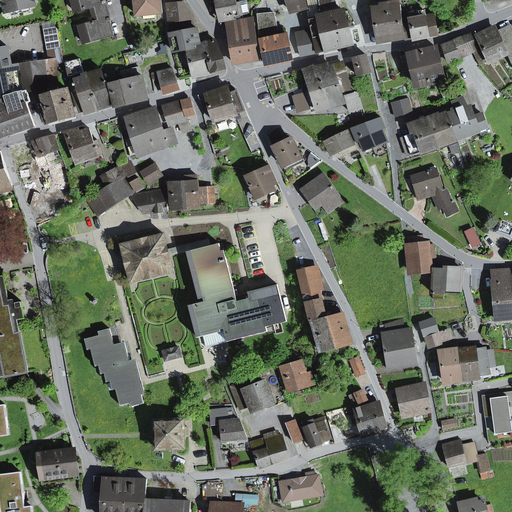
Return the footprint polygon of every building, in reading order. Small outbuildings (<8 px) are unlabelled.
[(3,0),(5,8),(11,11),(32,6),(35,1),(34,0),(3,0)] [(72,0),(75,12),(91,8),(93,15),(108,10),(105,1),(103,1),(102,0),(72,0)] [(135,0),(137,16),(144,15),(156,14),(163,13),(161,0),(135,0)] [(216,0),(220,19),(243,15),(240,2),(237,3),(236,0),(216,0)] [(288,0),(291,11),(307,7),(305,0),(288,0)] [(318,0),(321,9),(324,8),(335,6),(333,0),(318,0)] [(249,13),(249,11),(247,1),(240,2),(243,15),(249,13)] [(375,18),(391,15),(401,12),(400,1),(380,4),(380,8),(373,9),(374,18),(375,18)] [(170,29),(194,24),(190,11),(185,4),(167,5),(170,29)] [(338,13),(336,5),(335,6),(324,8),(326,16),(318,18),(322,36),(349,29),(344,11),(338,13)] [(113,36),(108,21),(111,20),(108,10),(93,15),(95,22),(79,26),(84,44),(113,36)] [(413,38),(414,40),(429,37),(426,16),(424,11),(420,12),(420,17),(410,19),(411,23),(413,38)] [(405,39),(403,25),(403,21),(401,12),(391,15),(394,38),(392,38),(393,42),(405,39)] [(260,34),(266,65),(292,59),(287,34),(286,34),(278,36),(277,32),(278,31),(274,13),(258,15),(260,34)] [(426,16),(429,37),(438,35),(434,14),(426,16)] [(392,38),(394,38),(391,15),(375,18),(378,41),(392,38)] [(227,22),(234,63),(260,59),(253,18),(227,22)] [(349,29),(322,36),(318,18),(310,20),(317,53),(353,44),(349,29)] [(403,25),(405,39),(413,38),(411,23),(410,19),(403,21),(403,25)] [(507,53),(511,63),(511,28),(511,26),(494,33),(492,29),(477,36),(483,49),(474,53),(480,65),(507,53)] [(43,29),(47,50),(61,48),(57,27),(43,29)] [(173,44),(175,53),(188,50),(195,49),(194,45),(194,42),(199,40),(196,28),(170,33),(171,44),(173,44)] [(306,45),(313,43),(310,29),(296,32),(299,46),(306,45)] [(461,38),(464,44),(473,40),(470,34),(461,38)] [(470,49),(467,50),(464,44),(461,38),(454,40),(458,49),(461,58),(472,53),(470,49)] [(218,52),(215,40),(204,42),(205,47),(208,57),(212,71),(226,69),(220,52),(218,52)] [(443,45),(446,53),(458,49),(454,40),(443,45)] [(472,53),(477,50),(473,40),(464,44),(467,50),(470,49),(472,53)] [(190,59),(193,75),(212,71),(208,57),(205,47),(204,42),(194,45),(195,49),(188,50),(188,53),(190,59)] [(315,53),(313,43),(306,45),(308,54),(315,53)] [(299,46),(300,56),(308,54),(306,45),(299,46)] [(0,49),(0,130),(2,137),(36,126),(27,103),(31,102),(28,92),(42,90),(44,90),(43,87),(49,86),(46,61),(12,66),(9,47),(0,49)] [(49,58),(62,55),(61,48),(47,50),(49,58)] [(437,48),(409,54),(412,70),(441,63),(437,48)] [(449,62),(461,58),(458,49),(446,53),(449,62)] [(353,58),(358,76),(371,73),(366,55),(353,58)] [(46,61),(49,86),(43,87),(44,90),(42,90),(43,96),(54,93),(53,88),(58,87),(59,87),(58,79),(56,59),(46,60),(46,61)] [(75,86),(76,85),(78,91),(85,112),(99,108),(88,74),(84,75),(80,59),(65,62),(68,76),(75,75),(77,81),(75,81),(76,84),(75,84),(75,86)] [(416,85),(444,78),(441,63),(412,70),(416,85)] [(329,82),(327,78),(336,75),(334,68),(325,70),(324,65),(304,69),(307,82),(310,89),(322,85),(329,82)] [(139,67),(121,71),(122,75),(124,80),(133,77),(133,78),(142,76),(139,67)] [(172,68),(160,71),(161,78),(162,80),(175,76),(172,68)] [(88,74),(99,108),(115,103),(111,86),(107,87),(101,69),(88,74)] [(161,78),(160,71),(152,73),(154,80),(161,78)] [(345,92),(352,91),(349,81),(346,72),(341,73),(336,75),(337,75),(338,80),(340,79),(343,86),(345,92)] [(116,106),(148,99),(142,76),(133,78),(133,77),(124,80),(122,75),(116,77),(117,81),(111,83),(111,86),(115,103),(116,106)] [(342,93),(340,87),(343,86),(340,79),(338,80),(337,75),(336,75),(327,78),(329,82),(322,85),(326,101),(341,96),(342,100),(344,100),(342,93)] [(175,76),(162,80),(164,86),(177,83),(175,76)] [(166,94),(179,90),(177,83),(164,86),(166,94)] [(310,89),(314,104),(326,101),(322,85),(310,89)] [(48,123),(75,116),(68,89),(59,91),(58,87),(53,88),(54,93),(43,96),(41,96),(48,123)] [(230,92),(228,87),(206,93),(214,122),(237,115),(237,114),(245,111),(236,90),(230,92)] [(325,109),(344,103),(344,100),(342,100),(341,96),(326,101),(314,104),(310,89),(305,90),(307,94),(294,97),(298,111),(315,108),(316,109),(325,109)] [(78,91),(74,93),(81,113),(85,112),(78,91)] [(346,96),(350,112),(362,109),(358,93),(346,96)] [(391,103),(396,118),(408,114),(413,113),(409,98),(391,103)] [(448,115),(457,139),(469,135),(459,107),(466,104),(463,98),(452,103),(455,109),(452,110),(453,113),(448,115)] [(196,114),(191,100),(183,102),(185,110),(187,116),(196,114)] [(178,102),(165,105),(168,116),(185,110),(183,102),(179,104),(178,102)] [(479,131),(487,128),(482,114),(474,117),(471,107),(467,109),(465,105),(466,105),(466,104),(459,107),(469,135),(479,131)] [(153,113),(152,109),(126,118),(133,137),(126,140),(132,158),(139,155),(139,153),(149,150),(165,144),(167,147),(177,144),(172,128),(164,131),(158,111),(153,113)] [(168,116),(171,125),(179,122),(188,119),(187,116),(185,110),(168,116)] [(428,117),(438,146),(457,139),(448,115),(446,110),(428,117)] [(362,141),(365,151),(386,142),(383,133),(385,132),(384,128),(385,128),(381,117),(356,127),(362,141)] [(422,151),(422,152),(438,146),(428,117),(415,121),(419,132),(416,133),(422,151)] [(183,133),(192,130),(188,119),(179,122),(183,133)] [(408,124),(412,134),(416,133),(419,132),(415,121),(408,124)] [(352,129),(358,143),(362,141),(356,127),(352,129)] [(481,135),(491,132),(489,127),(487,128),(479,131),(481,135)] [(89,128),(80,131),(79,128),(67,132),(77,162),(103,153),(98,140),(94,142),(89,128)] [(283,166),(300,158),(292,141),(291,139),(290,139),(289,136),(284,138),(280,130),(268,136),(283,166)] [(353,143),(348,131),(324,142),(330,154),(353,143)] [(412,134),(408,136),(401,138),(408,156),(422,151),(416,133),(412,134)] [(60,150),(61,151),(55,135),(33,141),(39,156),(40,157),(46,155),(60,150)] [(461,151),(457,139),(438,146),(440,150),(449,146),(452,154),(461,151)] [(286,171),(305,162),(294,140),(292,141),(300,158),(283,166),(286,171)] [(17,174),(36,168),(33,162),(29,142),(11,148),(19,170),(16,171),(17,174)] [(149,150),(150,153),(167,147),(165,144),(149,150)] [(0,150),(0,191),(13,187),(1,150),(0,150)] [(60,163),(49,167),(46,155),(40,157),(39,156),(36,157),(37,161),(33,162),(36,168),(39,176),(44,189),(69,181),(65,170),(63,170),(60,163)] [(136,173),(131,162),(122,166),(126,175),(128,177),(136,173)] [(148,184),(163,176),(156,163),(141,172),(148,184)] [(275,190),(273,185),(278,183),(270,165),(246,176),(251,187),(250,187),(250,189),(252,188),(256,198),(275,190)] [(122,166),(101,177),(108,187),(126,175),(122,166)] [(36,168),(17,174),(22,188),(25,187),(28,195),(44,189),(39,176),(36,168)] [(436,169),(411,176),(418,199),(433,195),(439,209),(444,207),(448,216),(458,211),(453,201),(451,201),(446,190),(443,191),(436,169)] [(344,202),(324,174),(301,190),(316,210),(322,206),(327,202),(333,210),(344,202)] [(108,187),(89,199),(99,216),(136,192),(126,175),(108,187)] [(207,203),(215,203),(214,187),(198,188),(197,176),(185,176),(186,181),(184,181),(186,208),(189,208),(199,207),(199,206),(198,200),(206,200),(207,203)] [(142,186),(139,178),(131,183),(136,190),(142,186)] [(170,209),(173,208),(171,179),(164,180),(165,186),(168,186),(170,209)] [(173,208),(173,209),(181,208),(186,208),(184,181),(182,182),(182,179),(171,179),(173,208)] [(150,213),(168,212),(166,189),(132,195),(140,207),(149,206),(150,213)] [(57,200),(54,195),(48,197),(50,203),(57,200)] [(328,214),(333,210),(327,202),(322,206),(328,214)] [(511,221),(502,218),(497,232),(511,237),(511,234),(511,221)] [(479,243),(472,230),(467,232),(473,246),(479,243)] [(174,272),(170,256),(187,252),(210,246),(208,239),(168,249),(164,235),(123,245),(131,277),(132,282),(174,272)] [(424,243),(423,236),(409,238),(409,244),(413,274),(431,272),(430,259),(436,258),(434,245),(428,245),(428,243),(424,243)] [(268,332),(266,327),(287,322),(285,312),(278,285),(248,292),(249,293),(236,296),(234,290),(224,251),(221,251),(220,244),(210,246),(187,252),(199,299),(208,297),(209,301),(190,306),(198,338),(203,336),(206,347),(268,332)] [(408,274),(413,274),(409,244),(404,245),(408,274)] [(319,291),(325,290),(319,267),(314,268),(319,291)] [(300,280),(304,295),(319,291),(314,268),(298,271),(300,280)] [(444,299),(444,290),(460,290),(462,269),(445,268),(441,268),(441,270),(434,270),(433,299),(444,299)] [(511,268),(491,270),(491,273),(506,271),(507,284),(511,283),(511,268)] [(491,280),(494,318),(511,316),(511,288),(511,283),(507,284),(506,271),(491,273),(492,280),(491,280)] [(15,303),(14,299),(9,300),(5,276),(0,277),(6,306),(11,305),(16,334),(21,333),(18,320),(15,303)] [(11,305),(6,306),(0,277),(0,276),(0,342),(5,366),(7,376),(7,377),(22,374),(29,373),(21,333),(16,334),(11,305)] [(304,295),(306,304),(322,300),(319,291),(304,295)] [(306,304),(310,322),(326,318),(322,300),(306,304)] [(15,303),(18,320),(25,318),(22,302),(15,303)] [(328,317),(335,346),(352,342),(344,313),(328,317)] [(317,342),(319,351),(335,346),(328,317),(326,318),(310,322),(314,343),(317,342)] [(385,325),(386,332),(404,330),(403,319),(385,325)] [(422,330),(424,336),(438,331),(434,319),(420,323),(422,330)] [(382,333),(387,369),(396,367),(412,364),(418,363),(411,328),(404,330),(386,332),(382,333)] [(136,373),(133,374),(130,365),(127,366),(125,357),(121,358),(119,349),(116,350),(114,345),(110,329),(99,332),(100,336),(86,339),(87,344),(90,345),(94,361),(98,362),(100,369),(104,369),(106,377),(109,378),(111,385),(115,385),(120,406),(135,402),(137,405),(144,404),(142,395),(145,394),(141,381),(138,382),(136,373)] [(447,330),(438,333),(438,334),(441,343),(456,338),(452,329),(448,331),(447,330)] [(430,347),(441,343),(438,334),(427,337),(430,347)] [(124,343),(114,345),(116,350),(119,349),(121,358),(125,357),(127,366),(130,365),(133,374),(136,373),(138,382),(141,381),(137,364),(133,365),(132,360),(129,361),(124,343)] [(166,362),(182,358),(179,347),(163,352),(166,362)] [(440,354),(444,381),(462,378),(458,351),(457,348),(440,350),(440,354)] [(458,351),(462,378),(490,374),(488,368),(486,351),(485,348),(475,350),(475,349),(468,349),(458,351)] [(488,368),(495,367),(493,350),(486,351),(488,368)] [(358,359),(351,361),(357,375),(364,373),(358,359)] [(306,370),(303,370),(300,361),(278,368),(279,373),(285,372),(290,391),(315,383),(312,372),(307,374),(306,370)] [(325,381),(322,369),(317,371),(320,382),(325,381)] [(252,388),(249,380),(232,387),(241,409),(250,405),(253,412),(285,399),(275,372),(263,377),(265,382),(252,388)] [(398,390),(404,417),(430,411),(424,384),(398,390)] [(358,400),(360,404),(367,400),(363,390),(350,396),(353,403),(358,400)] [(511,428),(508,402),(511,401),(511,391),(507,392),(507,396),(490,399),(493,416),(495,433),(496,432),(511,430),(511,428)] [(485,417),(493,416),(490,399),(507,396),(507,392),(490,395),(482,399),(484,408),(485,417)] [(376,431),(387,428),(381,406),(372,408),(370,404),(368,405),(376,431)] [(0,429),(9,429),(6,405),(0,405),(0,429)] [(356,408),(363,435),(376,431),(368,405),(356,408)] [(210,410),(212,425),(220,424),(220,422),(220,418),(229,417),(228,408),(210,410)] [(327,430),(323,417),(303,424),(304,428),(311,448),(322,444),(321,443),(318,433),(327,430)] [(456,419),(442,422),(444,430),(457,427),(456,419)] [(220,424),(222,442),(248,439),(240,420),(220,422),(220,424)] [(294,443),(303,440),(299,430),(297,425),(296,420),(287,424),(294,443)] [(184,448),(184,435),(188,435),(188,427),(183,427),(183,421),(156,421),(156,449),(184,448)] [(321,443),(332,439),(328,429),(327,430),(318,433),(321,443)] [(267,440),(279,436),(277,431),(265,435),(267,440)] [(265,441),(269,450),(273,463),(289,457),(282,435),(279,436),(267,440),(265,441)] [(443,445),(449,468),(478,460),(481,473),(490,470),(486,454),(477,456),(474,443),(463,446),(461,440),(443,445)] [(269,450),(265,441),(253,445),(256,454),(269,450)] [(78,475),(75,450),(45,453),(46,458),(40,459),(42,477),(48,476),(49,479),(78,475)] [(260,467),(273,463),(269,450),(256,454),(260,467)] [(33,511),(32,506),(26,507),(25,502),(21,472),(0,475),(0,493),(0,497),(2,511),(33,511)] [(314,472),(306,474),(306,478),(280,482),(284,502),(323,495),(319,476),(315,476),(314,472)] [(42,477),(43,484),(78,480),(78,475),(49,479),(48,476),(42,477)] [(104,511),(125,511),(127,478),(95,477),(95,493),(106,493),(106,497),(104,511)] [(147,479),(127,478),(125,511),(145,511),(146,500),(147,479)] [(223,482),(209,484),(208,495),(222,496),(223,482)] [(222,503),(222,496),(208,495),(208,503),(213,503),(212,511),(242,511),(243,504),(222,503)] [(476,499),(460,503),(461,511),(493,511),(492,505),(485,507),(484,501),(477,503),(476,499)] [(165,501),(146,500),(145,511),(190,511),(191,502),(173,502),(165,501)]
